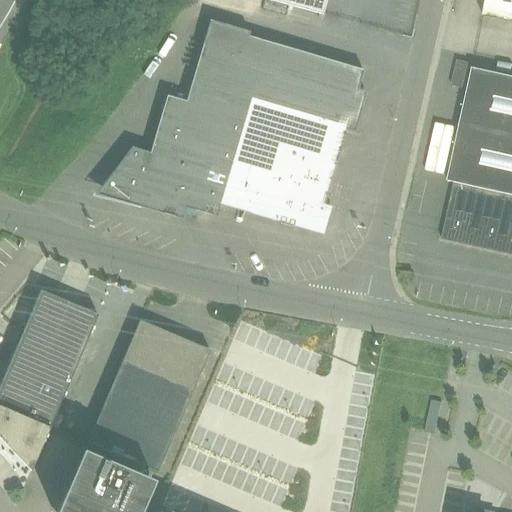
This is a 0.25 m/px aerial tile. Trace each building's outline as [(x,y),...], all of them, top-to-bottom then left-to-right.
[(274,0),(320,12),(323,0),(274,0)] [(511,0),(485,0),(482,17),(511,22),(511,0)] [(186,98),(246,117),(262,121),(284,47),(248,37),(249,32),(209,21),(186,98)] [(262,121),(341,145),(345,130),(354,132),(366,92),(357,89),(363,71),(284,47),(262,121)] [(511,76),(473,68),(448,181),(454,183),(442,239),(511,255),(511,76)] [(221,197),(222,197),(246,117),(186,98),(185,102),(166,96),(149,153),(136,149),(104,192),(183,216),(186,208),(216,216),(221,197)] [(262,121),(246,117),(222,197),(250,206),(247,214),(323,237),(332,207),(323,205),(341,145),(262,121)] [(97,315),(40,290),(0,382),(0,440),(30,472),(97,315)] [(142,322),(139,320),(86,443),(157,473),(209,350),(206,349),(204,352),(141,325),(142,322)] [(82,452),(55,511),(140,511),(153,482),(82,452)]
